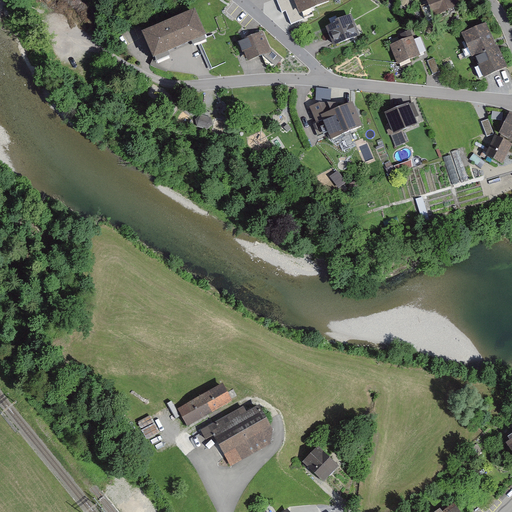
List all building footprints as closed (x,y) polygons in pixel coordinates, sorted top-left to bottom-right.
[(335,7),(332,0),(295,0),(303,19),(335,7)] [(429,0),(438,19),(466,7),(463,0),(429,0)] [(207,43),(195,16),(142,39),(154,67),(207,43)] [(366,37),(358,16),(327,29),(335,49),(366,37)] [(511,68),(490,24),(464,36),(485,80),(511,68)] [(274,55),(265,35),(242,46),(251,65),(274,55)] [(417,35),(394,45),(403,67),(426,57),(417,35)] [(436,59),(428,62),(434,77),(442,75),(436,59)] [(363,123),(353,100),(327,110),(323,100),(309,105),(316,122),(313,123),(319,136),(329,132),(331,136),(363,123)] [(426,127),(417,104),(388,115),(392,125),(386,127),(395,151),(410,145),(406,135),(426,127)] [(211,119),(201,116),(195,120),(197,127),(207,131),(212,126),(211,119)] [(492,118),(483,122),(490,139),(499,135),(492,118)] [(511,141),(500,137),(492,158),(511,165),(511,141)] [(462,148),(446,151),(448,161),(451,160),(454,177),(467,174),(462,148)] [(233,384),(179,408),(187,425),(241,402),(233,384)] [(251,408),(202,429),(209,445),(222,440),(233,465),(281,444),(280,423),(273,407),(258,414),(251,408)] [(345,469),(326,448),(308,465),(327,486),(345,469)] [(468,511),(462,502),(447,511),(468,511)]
